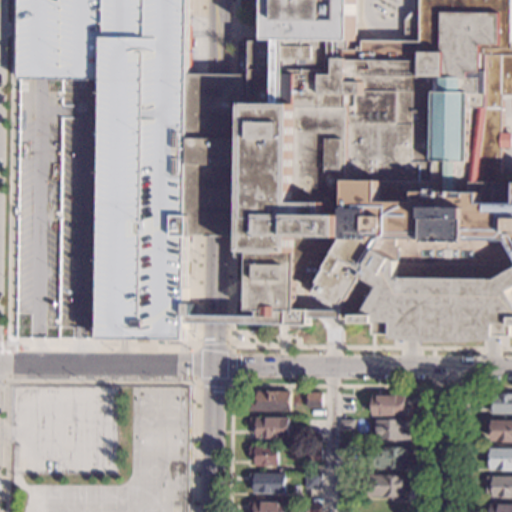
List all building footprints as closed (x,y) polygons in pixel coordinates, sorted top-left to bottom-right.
[(191,73),(193,0),(17,0),(8,334),(185,338),(185,322),(197,322),(215,323),(232,323),(259,324),(290,324),(312,324),(312,317),(328,317),(341,317),(346,317),(346,318),(360,318),(360,323),(382,323),(382,334),(393,333),(398,333),(398,337),(418,339),(468,341),(483,340),(485,340),(502,339),(502,335),(508,335),(511,335),(511,182),(504,182),(504,96),(511,96),(511,0),(424,0),(424,41),(366,41),(366,47),(361,46),(361,49),(351,49),(351,40),(358,40),(358,0),(272,0),(272,40),(253,40),(253,73),(235,73),(220,73),(201,73),(191,73)] [(291,412),(251,412),(251,401),(257,401),(257,391),(291,392),(291,412)] [(322,409),(307,409),(307,392),(322,393),(322,409)] [(511,393),(511,414),(492,414),(492,393),(511,393)] [(405,398),(408,398),(407,407),(412,407),(412,416),(373,416),(373,395),(405,396),(405,398)] [(289,419),(289,426),(292,426),(292,432),(288,432),(288,438),(256,438),(256,428),(250,428),(251,418),(289,419)] [(355,430),(340,430),(340,420),(353,420),(355,420),(355,430)] [(408,428),(411,428),(411,430),(414,430),(414,439),(411,439),(411,440),(390,440),(390,439),(376,438),(376,420),(408,420),(408,428)] [(511,441),(492,441),(492,430),(488,430),(489,421),(511,421),(511,441)] [(278,466),(255,465),(255,457),(250,457),(250,446),(279,447),(278,466)] [(322,462),(306,461),(306,446),(322,446),(322,462)] [(354,457),(340,457),(340,446),(354,447),(354,457)] [(407,448),(406,457),(411,458),(411,469),(382,468),(382,472),(378,471),(378,468),(374,468),(374,447),(407,448)] [(511,448),(511,469),(492,469),(492,457),(489,457),(489,448),(511,448)] [(285,494),(254,493),(254,484),(250,484),(250,474),(286,475),(285,494)] [(321,489),(306,489),(306,474),(322,474),(321,489)] [(354,491),(339,490),(339,475),(354,476),(354,491)] [(404,490),(405,490),(405,501),(391,501),(391,499),(383,499),(383,497),(369,497),(369,476),(404,476),(404,490)] [(511,496),(511,499),(500,499),(500,496),(487,496),(487,477),(511,477),(511,496)] [(287,503),(286,511),(250,511),(250,502),(287,503)] [(321,511),(306,511),(306,503),(321,503),(321,511)] [(353,511),(338,511),(338,503),(351,503),(353,503),(353,511)] [(410,511),(368,511),(368,510),(372,510),(372,503),(410,504),(410,511)] [(490,511),(511,511),(511,503),(491,503),(490,511)]
